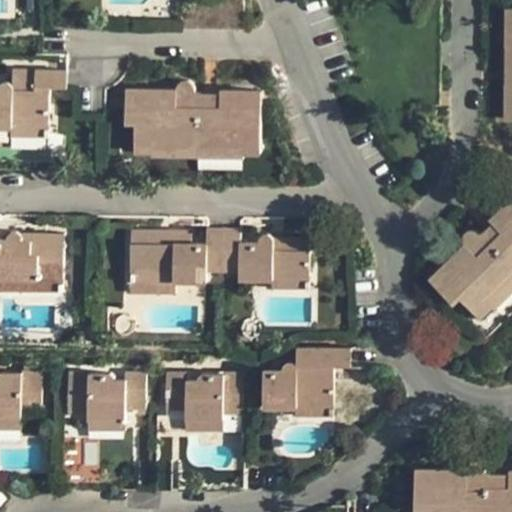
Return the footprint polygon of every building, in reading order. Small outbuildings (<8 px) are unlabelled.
[(193,0),(193,30),(242,31),(243,2),(193,0)] [(256,0),(234,0),(193,0),(243,2),(242,31),(256,32),(256,0)] [(30,87),(31,71),(22,70),(21,87),(30,87)] [(8,92),(0,92),(0,127),(21,128),(21,123),(58,124),(59,87),(77,87),(77,72),(31,71),(30,87),(21,87),(17,84),(15,83),(12,84),(9,86),(8,88),(8,92)] [(229,110),(230,96),(207,95),(206,92),(204,89),(203,87),(199,87),(195,88),(191,89),(189,91),(188,92),(187,109),(229,110)] [(188,92),(138,91),(137,123),(146,123),(145,152),(163,153),(164,144),(253,147),(252,156),(271,157),(272,95),(232,93),(232,96),(230,96),(229,110),(187,109),(188,92)] [(21,128),(21,137),(58,138),(58,124),(21,123),(21,128)] [(473,235),(438,270),(459,293),(466,286),(486,307),(501,293),(496,288),(511,271),(511,196),(498,210),(511,222),(485,247),(473,235)] [(472,233),(473,235),(485,247),(511,222),(498,210),(485,223),(479,221),(476,222),(472,223),(471,225),(471,227),(471,231),(472,233)] [(0,238),(0,229),(0,228),(0,280),(30,281),(73,282),(73,246),(56,246),(56,237),(40,237),(40,245),(31,245),(31,240),(30,238),(29,237),(27,236),(24,235),(21,236),(19,237),(17,239),(16,242),(15,244),(0,244),(0,238)] [(169,233),(148,232),(146,255),(142,255),(141,281),(186,282),(218,282),(218,273),(234,274),(235,231),(219,230),(218,249),(204,248),(205,234),(180,233),(179,240),(169,240),(169,233)] [(250,231),(235,231),(234,274),(250,274),(250,283),(282,284),(283,281),(322,281),(322,256),(316,255),(317,244),(293,243),(293,247),(283,247),(283,243),(282,242),(279,241),(278,241),(275,241),(273,242),(271,243),(270,245),(269,247),(252,246),(253,230),(250,231)] [(56,246),(73,246),(74,238),(56,237),(56,246)] [(501,293),(504,296),(511,288),(511,271),(496,288),(501,293)] [(30,281),(30,294),(73,295),(73,282),(30,281)] [(141,281),(141,294),(186,295),(186,282),(141,281)] [(282,284),(282,292),(322,293),(322,281),(283,281),(282,284)] [(360,352),(317,351),(317,362),(306,361),(305,370),(302,366),(300,366),(298,366),(296,367),(293,368),(292,370),(291,372),(291,374),(273,374),(273,409),(306,410),(306,405),(343,405),(344,370),(359,371),(360,352)] [(317,362),(317,351),(307,351),(306,361),(317,362)] [(0,418),(32,419),(32,413),(50,413),(52,376),(12,375),(9,376),(7,377),(6,379),(6,381),(0,380),(0,418)] [(118,377),(78,376),(77,413),(97,414),(97,420),(136,421),(136,411),(136,391),(156,391),(156,377),(134,377),(134,383),(124,382),(123,379),(121,377),(118,377)] [(199,378),(176,377),(176,393),(196,394),(196,414),(195,421),(233,422),(233,416),(253,416),(253,379),(213,378),(210,380),(209,382),(209,383),(199,383),(199,378)] [(155,412),(156,391),(136,391),(136,411),(155,412)] [(196,394),(176,393),(175,413),(196,414),(196,394)] [(343,405),(306,405),(306,410),(306,419),(343,419),(343,405)] [(32,419),(0,418),(0,430),(31,431),(32,419)] [(136,421),(97,420),(97,432),(135,433),(136,421)] [(233,422),(195,421),(195,434),(233,436),(233,422)] [(165,493),(165,463),(147,463),(146,492),(165,493)] [(181,463),(165,463),(165,493),(181,493),(181,463)] [(481,478),(481,497),(498,498),(498,495),(511,494),(511,481),(499,481),(498,476),(497,474),(496,473),(493,471),(490,471),(488,471),(485,472),(482,474),(481,476),(481,478)] [(0,476),(0,498),(10,508),(22,495),(0,476)] [(481,478),(432,476),(431,511),(511,511),(511,494),(498,495),(498,498),(481,497),(481,478)] [(0,511),(6,511),(10,508),(0,498),(0,511)]
